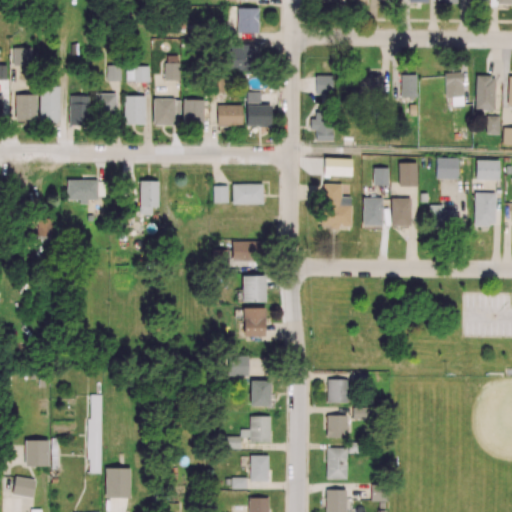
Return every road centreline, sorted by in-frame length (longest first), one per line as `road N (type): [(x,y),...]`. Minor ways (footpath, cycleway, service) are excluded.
road 1 (residential): [(297,511),(293,0)]
road 2 (residential): [(292,156),(0,153)]
road 3 (residential): [(511,270),(292,267)]
road 4 (residential): [(511,40),(293,36)]
